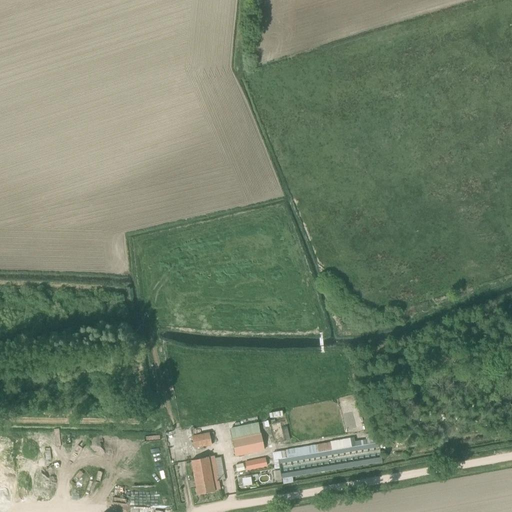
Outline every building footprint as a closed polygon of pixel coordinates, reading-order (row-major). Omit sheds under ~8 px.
[(258,423),(230,428),(235,456),(264,450),(258,423)] [(209,433),(192,436),(191,436),(194,448),(212,445),(209,433)] [(354,438),(336,441),(337,448),(377,442),(376,438),(366,440),(354,441),(354,438)] [(285,457),(278,458),(279,468),(280,470),(281,478),(282,478),(283,485),(293,483),(292,477),(382,462),(382,461),(379,449),(378,442),(377,442),(337,448),(286,457),(285,457)] [(214,456),(191,460),(197,495),(220,490),(219,480),(225,479),(221,457),(215,458),(214,456)] [(245,469),(265,464),(263,457),(243,463),(245,469)] [(238,478),(239,485),(250,484),(249,477),(238,478)]
